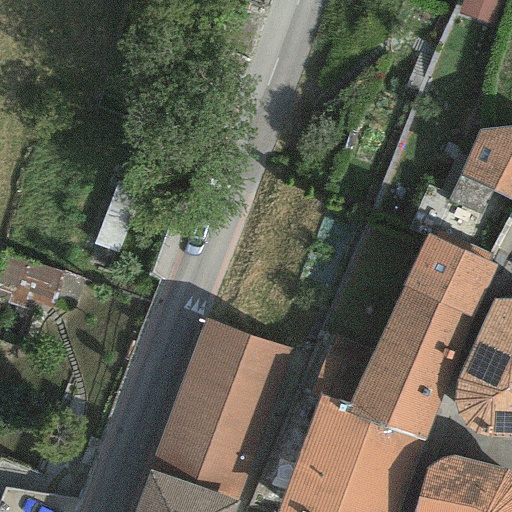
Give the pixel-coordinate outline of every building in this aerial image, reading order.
[(499,0),(466,0),(462,11),(492,22),(499,0)] [(457,175),(511,201),(511,125),(477,129),(457,175)] [(347,406),(344,413),(422,440),(468,318),(494,266),(426,237),(401,285),(347,406)] [(63,275),(2,252),(0,256),(0,304),(22,313),(27,300),(50,308),(63,275)] [(489,439),(511,439),(511,298),(492,300),(456,377),(452,390),(453,402),(457,416),(464,427),(474,435),(489,439)] [(289,352),(201,317),(147,471),(236,501),(289,352)] [(347,406),(318,395),(275,511),(396,511),(422,440),(344,413),(347,406)] [(411,511),(511,511),(511,474),(506,470),(450,457),(435,462),(425,470),(411,511)] [(231,511),(236,501),(147,471),(131,511),(231,511)]
